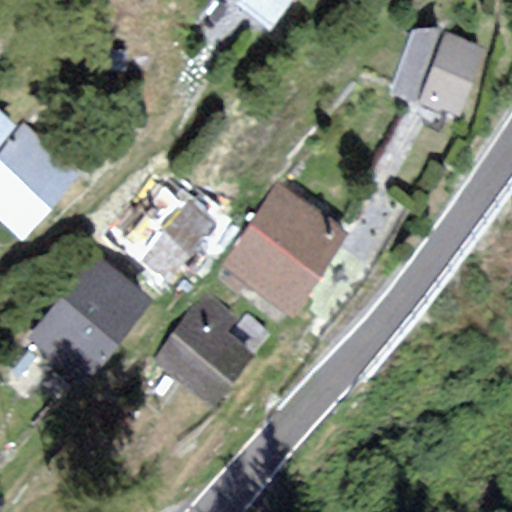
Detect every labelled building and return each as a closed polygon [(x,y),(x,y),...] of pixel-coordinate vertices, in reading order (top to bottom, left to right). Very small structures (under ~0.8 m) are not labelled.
[(285,0),(240,0),(274,19),(285,0)] [(429,31),(420,29),(400,89),(447,104),(456,107),(477,43),(440,31),(442,24),(432,21),(429,31)] [(73,169),(27,129),(0,159),(0,209),(21,228),(73,169)] [(206,210),(163,180),(120,241),(163,271),(206,210)] [(343,224),(282,184),(233,258),(293,298),(343,224)] [(145,294),(97,254),(35,329),(82,368),(145,294)] [(229,313),(206,296),(165,353),(217,389),(249,344),(221,324),(229,313)]
